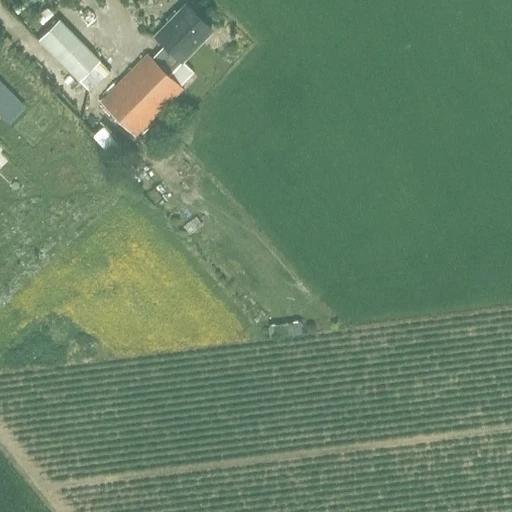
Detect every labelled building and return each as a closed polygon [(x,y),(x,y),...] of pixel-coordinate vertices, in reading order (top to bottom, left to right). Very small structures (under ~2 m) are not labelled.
[(74,0),(65,7),(76,23),(87,15),(75,0),(74,0)] [(187,6),(157,37),(166,46),(153,59),(149,55),(102,102),(136,136),(182,90),(166,74),(180,60),(182,62),(212,32),(187,6)] [(80,81),(100,61),(59,20),(39,40),(80,81)] [(35,80),(44,71),(32,61),(24,71),(35,80)] [(58,103),(69,94),(62,84),(50,94),(58,103)] [(50,135),(0,186),(48,232),(110,169),(75,135),(63,147),(50,135)]
